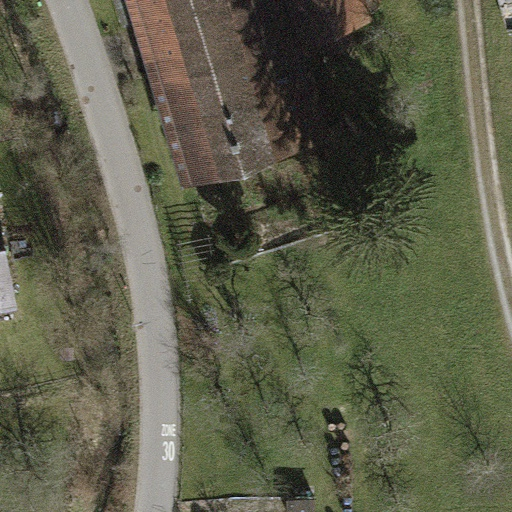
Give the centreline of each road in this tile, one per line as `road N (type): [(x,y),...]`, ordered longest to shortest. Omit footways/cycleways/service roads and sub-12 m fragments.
road 1 (residential): [(68,0),(94,57),(151,277),(161,363),(159,511)]
road 2 (track): [(469,0),(487,175),(511,312)]
